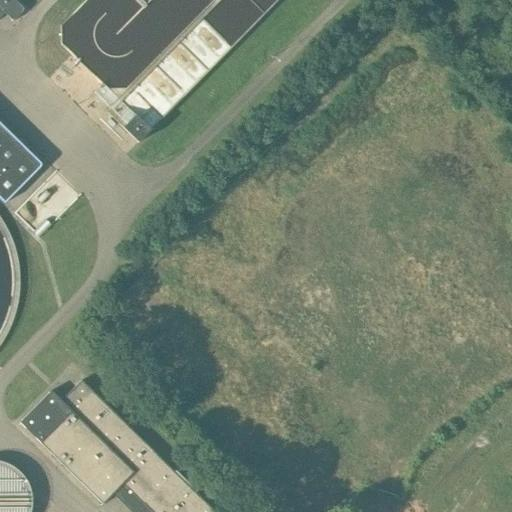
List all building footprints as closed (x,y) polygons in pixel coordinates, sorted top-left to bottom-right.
[(14,0),(0,0),(0,17),(4,13),(13,21),(22,12),(22,11),(23,10),(23,9),(23,8),(22,7),(14,0)] [(102,83),(150,130),(277,0),(84,0),(60,25),(60,44),(101,84),(102,83)] [(137,143),(150,130),(102,83),(101,84),(93,92),(140,138),(136,142),(137,143)] [(0,123),(0,199),(5,204),(43,166),(0,123)] [(263,318),(299,352),(339,311),(388,358),(405,340),(319,258),(263,318)] [(51,390),(19,422),(40,442),(103,503),(118,488),(137,507),(132,511),(215,511),(81,380),(61,400),(51,390)] [(30,488),(28,484),(27,481),(24,477),(22,474),(16,469),(13,467),(9,464),(1,461),(0,461),(0,511),(30,511),(31,509),(32,506),(32,500),(31,494),(31,491),(30,488)]
